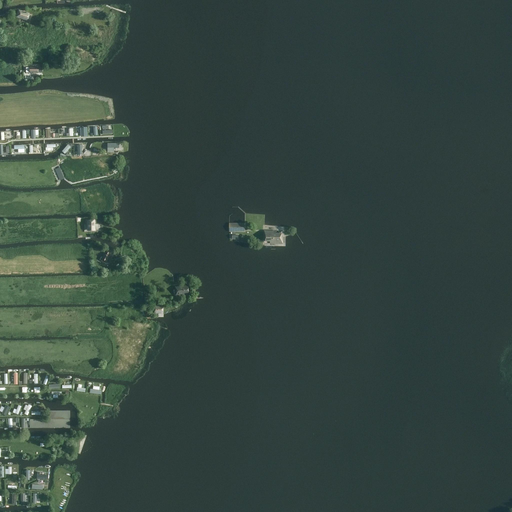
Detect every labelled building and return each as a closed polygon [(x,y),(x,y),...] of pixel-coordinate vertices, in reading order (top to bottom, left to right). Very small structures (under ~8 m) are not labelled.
[(16,17),(26,20),(28,14),(19,10),(16,17)] [(119,144),(107,144),(107,148),(107,152),(109,152),(109,149),(118,149),(119,144)] [(64,155),(70,148),(67,145),(61,152),(64,155)] [(87,231),(95,231),(95,219),(89,219),(90,220),(87,220),(87,231)] [(229,224),(229,232),(245,232),(245,224),(229,224)] [(264,231),(264,241),(270,241),(270,243),(282,243),(282,234),(274,234),(274,232),(264,231)] [(105,261),(106,261),(110,253),(105,251),(102,258),(100,257),(99,260),(101,261),(104,262),(105,261)] [(188,294),(187,286),(175,287),(176,295),(188,294)] [(93,389),(90,389),(89,393),(101,394),(102,390),(99,390),(99,387),(93,386),(93,389)] [(27,415),(32,406),(28,404),(28,405),(25,404),(23,409),(25,410),(24,414),(27,415)] [(5,415),(9,407),(6,405),(4,408),(1,406),(0,408),(0,411),(2,412),(1,413),(5,415)] [(12,412),(18,414),(21,406),(18,405),(16,409),(14,408),(12,412)] [(47,409),(47,419),(70,419),(70,410),(47,409)] [(70,428),(70,419),(47,419),(30,419),(30,428),(70,428)]
